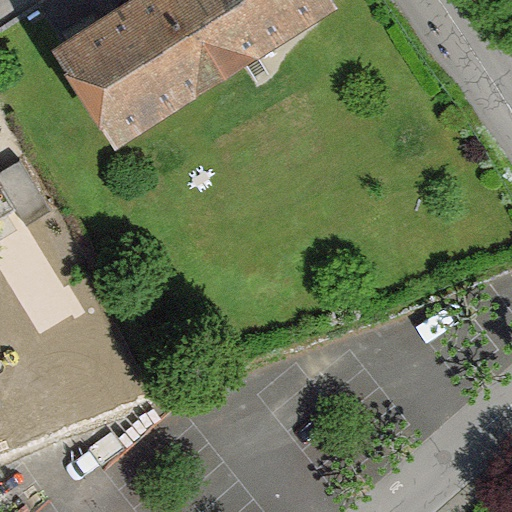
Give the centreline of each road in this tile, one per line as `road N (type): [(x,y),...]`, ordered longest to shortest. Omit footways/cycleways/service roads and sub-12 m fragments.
road 1 (residential): [(511,113),(440,0)]
road 2 (residential): [(417,511),(511,428)]
